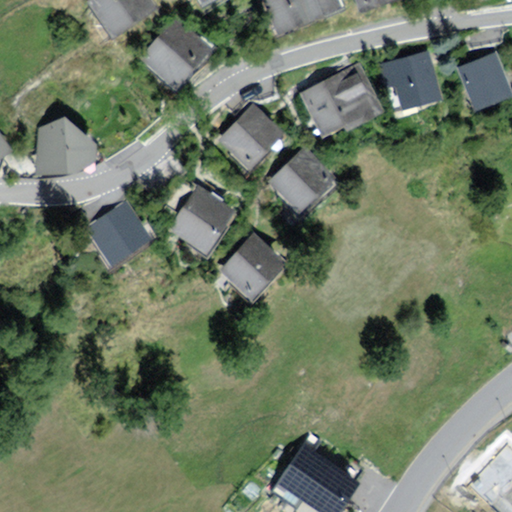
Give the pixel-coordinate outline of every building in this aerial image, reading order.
[(155,0),(99,0),(91,6),(119,44),(164,11),(155,0)] [(203,0),(211,11),(228,0),(203,0)] [(341,0),(283,0),(269,7),(286,45),(349,16),(341,0)] [(368,0),(376,15),(409,0),(368,0)] [(185,22),(148,63),(181,92),(217,51),(185,22)] [(438,54),(394,70),(412,118),(456,102),(438,54)] [(511,71),(504,55),(466,73),(488,118),(511,106),(511,71)] [(364,67),(308,96),(331,140),(387,111),(364,67)] [(257,108),(223,151),(254,175),(288,132),(257,108)] [(65,121),(42,130),(41,172),(81,169),(95,159),(95,145),(65,121)] [(303,153),(278,188),(310,212),(336,177),(303,153)] [(200,195),(175,243),(219,265),(244,217),(200,195)] [(95,228),(124,268),(161,242),(132,201),(95,228)] [(264,242),(234,277),(266,305),(297,271),(264,242)] [(332,511),(347,491),(293,454),(272,484),(311,511),(332,511)]
